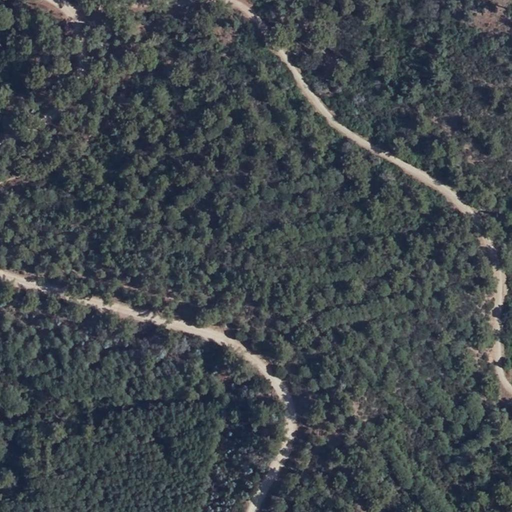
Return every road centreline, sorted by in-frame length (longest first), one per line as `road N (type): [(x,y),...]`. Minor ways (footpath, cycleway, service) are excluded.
road 1 (track): [(228,0),(258,16),(330,117),(465,206),(494,254),(501,367),(511,388)]
road 2 (track): [(0,272),(219,337),(252,355),(279,383),(292,420),(251,511)]
road 3 (track): [(44,0),(83,45),(76,85),(0,138)]
road 4 (track): [(67,19),(93,7),(222,0)]
